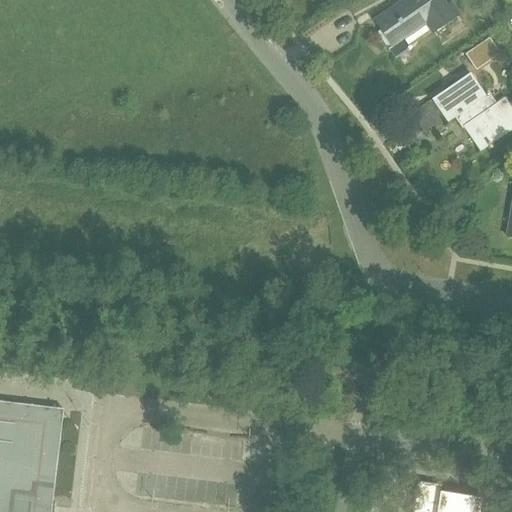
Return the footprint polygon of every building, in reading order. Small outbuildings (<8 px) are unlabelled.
[(403,0),(373,21),(390,46),(401,38),(424,23),(426,26),(430,32),(456,14),(449,3),(447,4),(444,6),(439,0),(403,0)] [(487,40),(467,54),(474,65),(495,52),(487,40)] [(430,99),(446,123),(458,114),(465,123),(462,126),(479,151),(511,128),(511,110),(503,98),(496,104),(488,93),(484,96),(468,73),(430,99)] [(0,511),(52,511),(65,408),(0,400),(0,511)] [(411,511),(479,511),(481,499),(441,492),(442,486),(416,482),(413,501),(411,511)]
